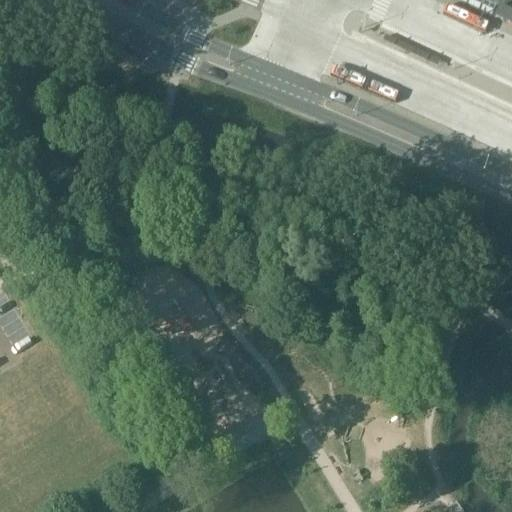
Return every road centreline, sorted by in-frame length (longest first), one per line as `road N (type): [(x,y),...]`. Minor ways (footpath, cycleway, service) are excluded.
road 1 (secondary): [(79,0),(183,61),(511,200)]
road 2 (secondary): [(511,173),(194,37),(128,0)]
